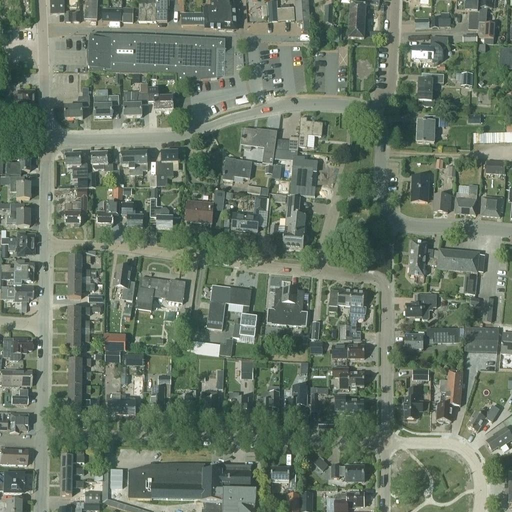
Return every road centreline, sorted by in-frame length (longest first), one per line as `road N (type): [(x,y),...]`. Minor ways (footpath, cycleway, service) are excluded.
road 1 (residential): [(385,442),(41,434)]
road 2 (tertiary): [(57,137),(171,137),(292,105),(369,114)]
road 3 (residential): [(316,270),(44,244)]
road 4 (residential): [(307,39),(41,30)]
road 5 (residential): [(385,442),(382,281),(316,270)]
road 6 (residential): [(478,511),(475,465),(461,448),(385,442)]
road 7 (tertiary): [(494,230),(397,222),(378,192)]
road 8 (residential): [(394,0),(389,89),(369,114)]
